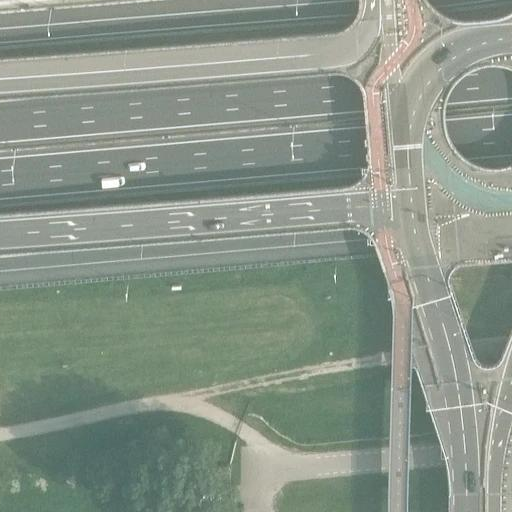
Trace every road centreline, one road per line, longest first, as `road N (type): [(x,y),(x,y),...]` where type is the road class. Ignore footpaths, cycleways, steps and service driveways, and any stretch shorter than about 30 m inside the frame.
road 1 (motorway): [(0,273),(511,226)]
road 2 (motorway): [(0,181),(511,137)]
road 3 (motorway): [(511,77),(0,119)]
road 4 (motorway): [(0,221),(409,187)]
road 5 (motorway): [(401,0),(0,36)]
road 6 (motorway): [(371,0),(364,31),(325,51),(0,81)]
road 7 (primary): [(409,187),(459,402),(464,511)]
road 8 (unclassified): [(511,451),(271,472)]
road 9 (primary): [(511,29),(454,48),(420,86),(406,130),(409,187)]
road 10 (primary): [(498,511),(497,451),(511,370)]
